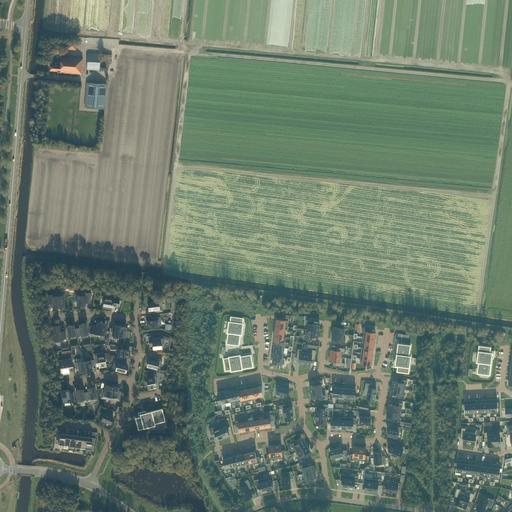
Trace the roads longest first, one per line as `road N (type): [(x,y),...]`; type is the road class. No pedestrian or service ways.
road 1 (tertiary): [(0,331),(25,26)]
road 2 (residential): [(321,444),(375,440),(385,386),(377,372)]
